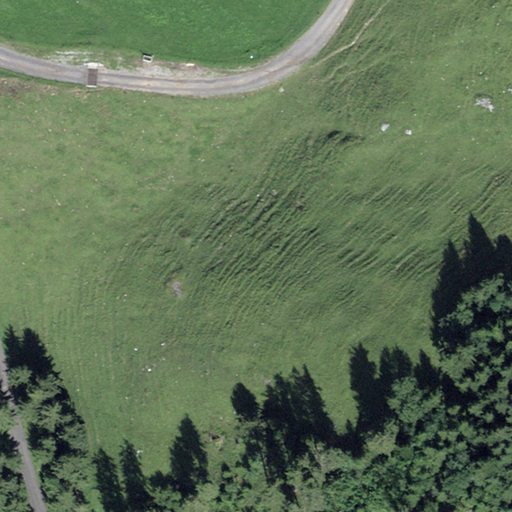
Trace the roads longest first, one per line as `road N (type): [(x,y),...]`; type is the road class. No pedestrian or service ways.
road 1 (unclassified): [(0,57),(155,85),(233,85),(300,55),(344,0)]
road 2 (unclassified): [(39,511),(0,369)]
